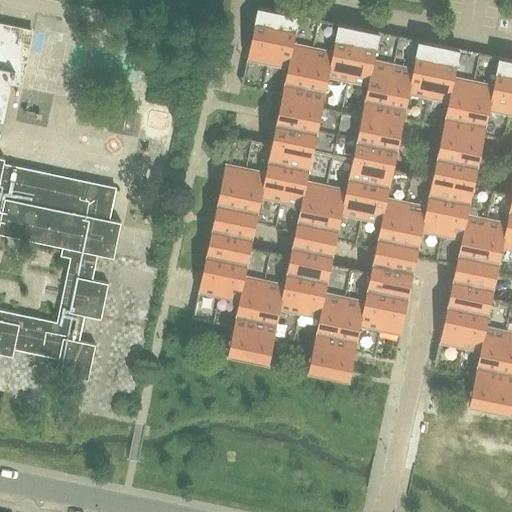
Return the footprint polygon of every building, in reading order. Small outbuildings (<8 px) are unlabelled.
[(249,45),(247,59),(287,66),(293,40),(299,13),(258,5),(249,45)] [(338,22),(299,13),(293,40),(333,48),(338,22)] [(333,48),(328,74),(367,82),(374,57),(379,30),(338,22),(333,48)] [(0,117),(3,118),(11,82),(22,85),(33,33),(0,25),(0,117)] [(418,38),(379,30),(374,57),(413,65),(418,38)] [(413,65),(409,91),(448,99),(454,74),(460,47),(418,38),(413,65)] [(264,178),(260,195),(300,203),(304,187),(306,178),(312,151),(318,124),(323,101),(328,74),(333,48),(293,40),(287,66),(281,94),(275,121),(271,141),(265,169),(264,178)] [(499,55),(460,47),(454,74),(493,82),(499,55)] [(493,82),(489,108),(511,112),(511,57),(499,55),(493,82)] [(346,186),(341,212),(381,220),(387,195),(392,168),(403,118),(409,91),(413,65),(374,57),(367,82),(362,110),(359,122),(357,132),(351,160),(346,186)] [(287,66),(247,59),(241,86),(268,91),(281,94),(287,66)] [(367,82),(328,74),(323,101),(362,110),(367,82)] [(426,203),(422,229),(461,237),(467,211),(473,185),(484,134),(489,108),(493,82),(454,74),(448,99),(442,126),(432,176),(426,203)] [(448,99),(409,91),(403,118),(442,126),(448,99)] [(362,110),(323,101),(318,124),(357,132),(362,110)] [(511,112),(489,108),(484,134),(511,140),(511,112)] [(357,132),(318,124),(312,151),(351,160),(357,132)] [(271,141),(232,133),(225,161),(265,169),(271,141)] [(351,160),(312,151),(306,178),(346,186),(351,160)] [(118,222),(121,222),(121,221),(110,219),(116,190),(88,184),(88,180),(87,180),(86,183),(50,175),(51,172),(4,162),(5,157),(0,156),(0,349),(12,352),(11,354),(13,354),(15,343),(60,352),(56,371),(88,378),(89,377),(86,376),(93,344),(95,345),(96,343),(79,340),(85,314),(101,317),(101,316),(99,315),(106,283),(108,283),(108,282),(92,279),(98,253),(114,256),(114,255),(112,254),(118,222)] [(201,277),(198,290),(239,298),(245,273),(250,247),(254,231),(255,222),(260,195),(264,178),(265,169),(225,161),(223,170),(221,182),(213,219),(212,222),(212,225),(202,272),(201,277)] [(432,176),(392,168),(387,195),(426,203),(432,176)] [(284,281),(280,307),(319,315),(325,289),(331,263),(336,238),(341,212),(346,186),(306,178),(304,187),(300,203),(295,230),(293,240),(289,255),(284,281)] [(511,193),(473,185),(467,211),(506,220),(511,193)] [(506,220),(502,245),(511,247),(511,192),(511,193),(506,220)] [(300,203),(260,195),(255,222),(295,230),(300,203)] [(364,298),(360,324),(400,332),(403,318),(414,266),(416,255),(422,229),(426,203),(387,195),(381,220),(375,247),(373,258),(370,271),(364,298)] [(442,327),(439,340),(480,349),(486,323),(491,297),(494,283),(497,272),(502,245),(506,220),(467,211),(461,237),(455,264),(453,275),(442,327)] [(381,220),(341,212),(336,238),(375,247),(381,220)] [(461,237),(422,229),(416,255),(455,264),(461,237)] [(511,247),(502,245),(497,272),(511,275),(511,247)] [(289,255),(250,247),(245,273),(284,281),(289,255)] [(370,271),(331,263),(325,289),(364,298),(370,271)] [(228,349),(228,351),(269,359),(269,357),(274,334),(280,307),(284,281),(245,273),(239,298),(234,320),(233,325),(228,349)] [(308,365),(308,367),(349,376),(350,374),(355,350),(360,324),(364,298),(325,289),(319,315),(313,342),(308,365)] [(239,298),(198,290),(195,306),(193,316),(233,325),(234,320),(239,298)] [(511,301),(491,297),(486,323),(511,328),(511,301)] [(319,315),(280,307),(274,334),(313,342),(319,315)] [(469,398),(468,401),(510,410),(510,407),(511,399),(511,328),(486,323),(480,349),(474,376),(469,398)] [(400,332),(360,324),(355,350),(395,359),(400,332)] [(480,349),(439,340),(434,367),(474,376),(480,349)]
